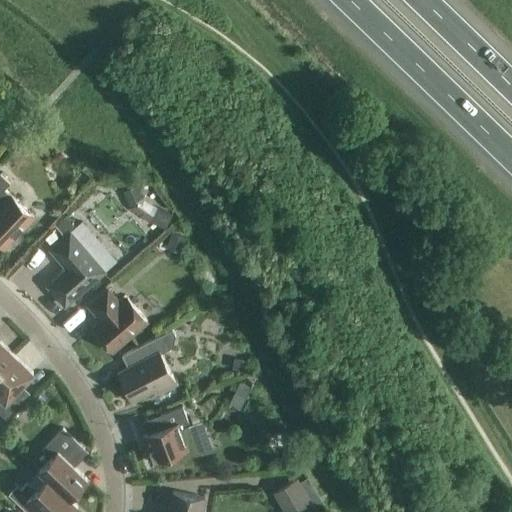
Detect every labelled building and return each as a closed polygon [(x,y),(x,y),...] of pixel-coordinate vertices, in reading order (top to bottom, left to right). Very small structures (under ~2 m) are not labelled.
[(10,183),(0,173),(0,243),(4,248),(33,217),(4,189),(10,183)] [(149,222),(164,229),(172,215),(144,200),(138,185),(122,191),(129,208),(149,222)] [(114,227),(106,233),(115,246),(124,240),(114,227)] [(67,269),(48,286),(65,305),(104,271),(70,232),(50,249),(67,269)] [(107,289),(89,305),(101,320),(92,328),(112,351),(147,321),(127,298),(120,304),(107,289)] [(160,353),(166,350),(172,347),(175,335),(172,329),(159,336),(122,355),(128,368),(118,373),(132,400),(157,387),(160,394),(177,385),(160,353)] [(0,367),(13,353),(0,340),(0,367)] [(33,372),(13,353),(0,367),(0,413),(5,418),(26,397),(17,388),(33,372)] [(251,387),(240,381),(234,392),(246,398),(251,387)] [(165,428),(142,436),(152,463),(167,458),(166,455),(179,450),(181,456),(199,453),(192,432),(182,406),(160,415),(165,428)] [(51,457),(39,470),(77,506),(69,497),(87,478),(70,463),(84,448),(63,428),(42,449),(51,457)] [(71,511),(77,506),(39,470),(38,470),(47,478),(36,490),(27,482),(20,489),(17,485),(8,494),(26,511),(71,511)] [(274,491),(285,511),(316,511),(297,478),(274,491)] [(201,511),(204,497),(172,492),(168,511),(201,511)]
